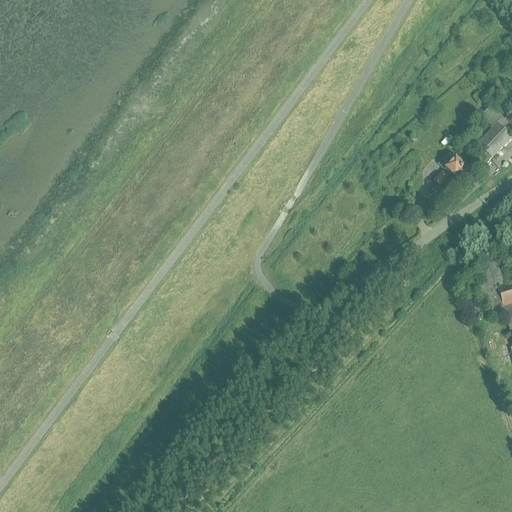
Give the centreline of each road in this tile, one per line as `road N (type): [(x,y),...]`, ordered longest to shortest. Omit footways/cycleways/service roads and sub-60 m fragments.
road 1 (unclassified): [(0,494),(373,0)]
road 2 (unclassified): [(404,255),(322,307),(287,304),(256,270),(410,0)]
road 3 (unclassified): [(174,511),(405,263),(404,255)]
